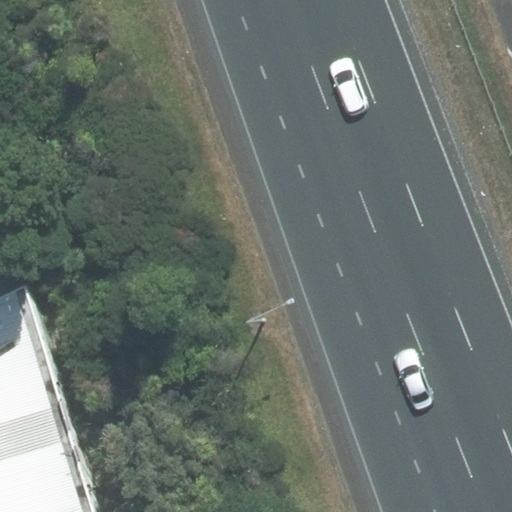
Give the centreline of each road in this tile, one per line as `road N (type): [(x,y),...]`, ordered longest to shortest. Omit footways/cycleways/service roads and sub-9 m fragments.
road 1 (motorway): [(466,339),(343,0)]
road 2 (motorway): [(500,511),(466,339)]
road 3 (motorway): [(511,454),(466,339)]
